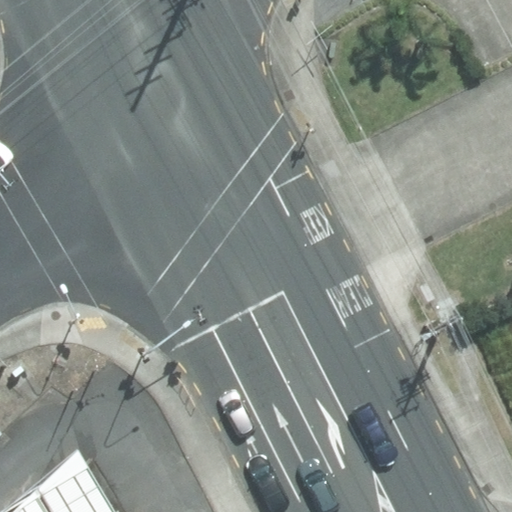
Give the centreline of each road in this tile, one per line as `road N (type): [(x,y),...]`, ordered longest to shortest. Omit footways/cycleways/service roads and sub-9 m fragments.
road 1 (primary): [(131,76),(364,511)]
road 2 (secondary): [(0,231),(131,76)]
